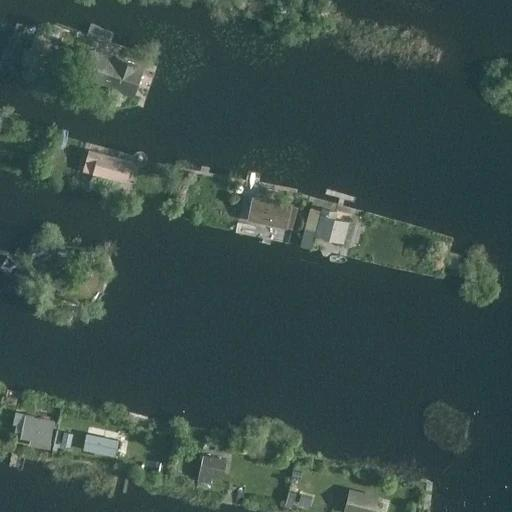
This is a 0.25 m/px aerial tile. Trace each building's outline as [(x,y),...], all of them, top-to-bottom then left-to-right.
[(60,43),(64,33),(51,28),(47,39),(60,43)] [(138,99),(149,67),(97,50),(88,78),(123,90),(122,94),(138,99)] [(129,182),(134,162),(90,150),(88,161),(97,163),(95,172),(129,182)] [(290,204),(261,198),(260,202),(252,200),(249,212),(258,214),(256,220),(285,226),(290,204)] [(338,210),(322,206),(321,209),(311,207),(301,246),(311,249),(316,234),(344,241),(349,220),(336,217),(338,210)] [(72,286),(73,266),(36,264),(35,284),(72,286)] [(50,449),(51,443),(50,443),(55,420),(26,414),(21,437),(30,440),(29,444),(50,449)] [(70,445),(73,431),(66,430),(63,444),(70,445)] [(85,448),(115,455),(118,438),(93,433),(92,438),(88,437),(85,448)] [(223,480),(227,460),(203,455),(198,480),(212,483),(213,478),(223,480)] [(350,511),(373,511),(378,497),(350,490),(345,510),(350,511)] [(310,505),(312,497),(299,494),(296,493),(294,501),(297,502),(310,505)]
